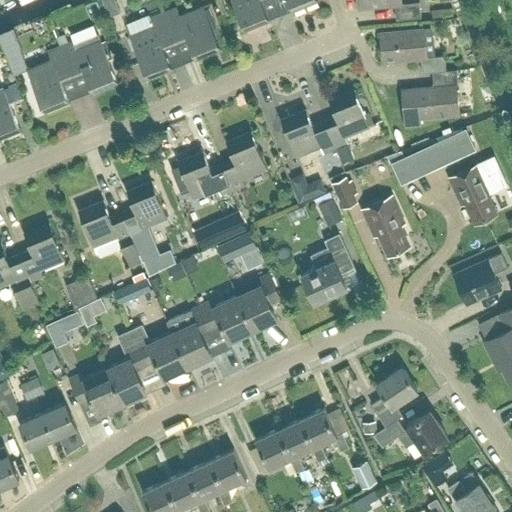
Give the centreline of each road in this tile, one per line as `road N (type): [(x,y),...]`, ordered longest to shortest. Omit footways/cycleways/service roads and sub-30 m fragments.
road 1 (residential): [(23,511),(145,426),(386,320)]
road 2 (residential): [(0,176),(344,36)]
road 3 (residential): [(511,458),(429,337),(386,320)]
